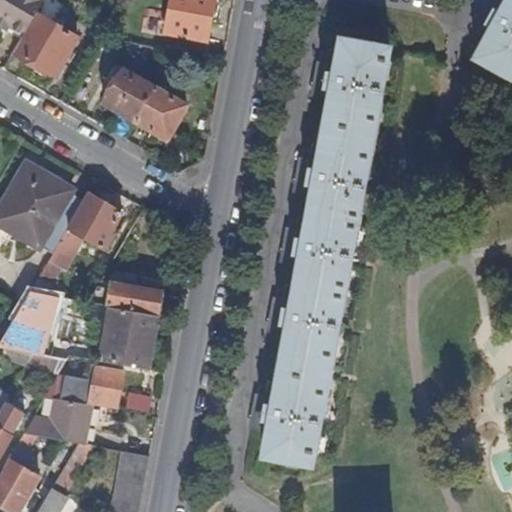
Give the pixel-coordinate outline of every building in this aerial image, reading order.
[(0,0),(0,20),(10,26),(26,36),(38,16),(47,0),(0,0)] [(174,0),(168,34),(209,41),(216,0),(174,0)] [(511,0),(510,0),(499,20),(476,62),(511,81),(511,0)] [(80,40),(38,16),(26,36),(16,54),(57,78),(80,40)] [(0,27),(7,31),(10,26),(0,20),(0,27)] [(268,435),(264,456),(313,465),(390,50),(342,41),(336,71),(320,68),(318,80),(316,92),(324,94),(325,89),(333,90),(318,168),(302,165),(299,178),(298,188),(306,190),(307,185),(314,187),(304,241),(288,238),(286,249),(284,261),(292,262),(293,257),(301,258),(291,311),(275,308),(273,319),(271,331),(280,333),(281,328),(288,329),(273,408),(257,405),(255,415),(253,428),(260,429),(262,423),(270,425),(268,435)] [(106,105),(137,123),(157,89),(114,64),(105,79),(111,83),(109,86),(115,89),(106,105)] [(189,107),(157,89),(137,123),(169,141),(189,107)] [(74,192),(29,166),(0,215),(0,225),(15,234),(17,231),(42,245),(40,247),(42,249),(74,192)] [(123,214),(89,196),(70,230),(110,252),(122,230),(116,227),(123,214)] [(83,241),(68,232),(32,294),(47,297),(62,270),(66,272),(83,241)] [(90,305),(113,309),(158,316),(178,320),(182,298),(104,282),(90,305)] [(15,324),(1,349),(9,351),(36,355),(44,357),(55,299),(47,297),(32,294),(15,324)] [(113,309),(103,364),(136,370),(147,372),(158,316),(113,309)] [(36,355),(9,351),(9,359),(28,368),(31,364),(36,355)] [(68,362),(44,357),(36,355),(31,364),(60,376),(68,362)] [(47,399),(95,407),(118,411),(125,372),(89,366),(86,381),(63,377),(61,386),(54,385),(47,399)] [(161,409),(167,375),(147,372),(136,370),(133,383),(137,389),(140,390),(137,405),(161,409)] [(0,416),(7,404),(10,399),(0,392),(0,416)] [(88,447),(95,407),(47,399),(25,436),(79,446),(88,447)] [(0,460),(27,415),(7,404),(0,416),(0,460)] [(66,497),(93,448),(88,447),(79,446),(40,511),(61,511),(69,499),(66,497)] [(138,511),(149,456),(122,452),(110,511),(138,511)] [(0,506),(9,511),(21,511),(41,479),(10,462),(0,479),(0,506)]
